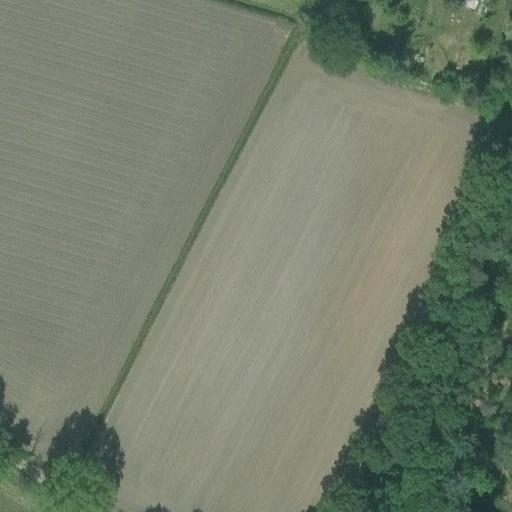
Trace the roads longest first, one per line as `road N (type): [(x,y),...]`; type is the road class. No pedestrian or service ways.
road 1 (track): [(344,511),(511,122)]
road 2 (track): [(0,444),(111,511)]
